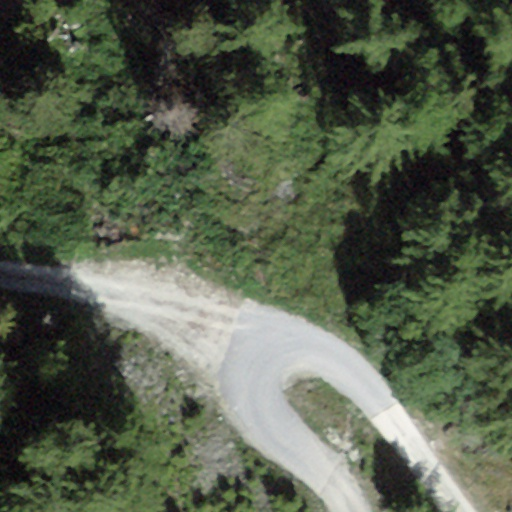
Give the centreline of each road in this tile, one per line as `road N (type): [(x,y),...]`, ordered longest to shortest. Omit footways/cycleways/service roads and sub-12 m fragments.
road 1 (track): [(350,511),(331,482),(258,412),(253,365),(279,343),(304,346),(388,415),(456,511)]
road 2 (track): [(259,356),(188,317),(0,274)]
